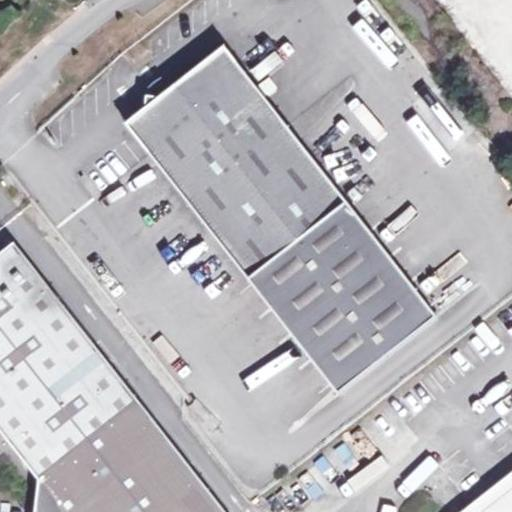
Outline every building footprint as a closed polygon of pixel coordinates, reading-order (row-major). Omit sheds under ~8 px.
[(8,11),(0,17),(0,32),(16,20),(8,11)] [(438,317),(226,51),(163,101),(147,114),(130,127),(342,394),(438,317)] [(163,101),(149,100),(147,114),(163,101)] [(231,511),(18,244),(0,258),(0,425),(44,481),(40,511),(231,511)] [(511,511),(511,477),(468,511),(511,511)]
